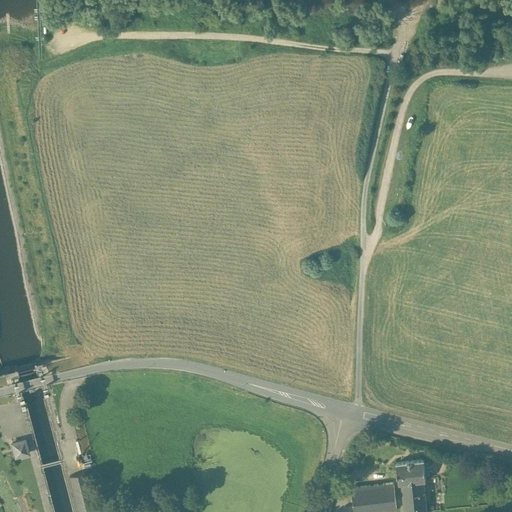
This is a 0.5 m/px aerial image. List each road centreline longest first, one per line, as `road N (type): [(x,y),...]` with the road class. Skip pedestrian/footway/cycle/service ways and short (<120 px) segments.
road 1 (track): [(358,411),(366,193),(391,50),(410,29),(412,12)]
road 2 (unclassified): [(0,391),(116,362),(178,362),(348,408)]
road 3 (track): [(391,50),(199,33),(68,37)]
road 4 (track): [(366,254),(422,77),(511,66)]
road 5 (unclassified): [(348,408),(511,450)]
